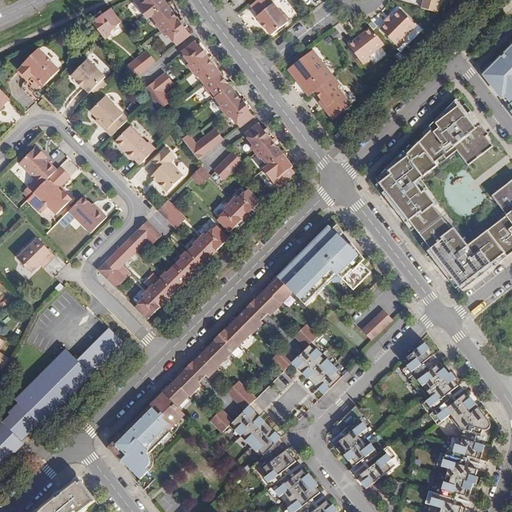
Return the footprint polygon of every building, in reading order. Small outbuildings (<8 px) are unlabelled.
[(130,0),(146,20),(152,16),(166,5),(161,0),(130,0)] [(260,21),(275,40),(292,28),(290,26),(292,23),(288,18),(284,18),(270,0),(266,0),(254,10),(262,20),(260,21)] [(424,0),(422,8),(438,13),(439,9),(442,0),(424,0)] [(156,28),(159,33),(177,19),(166,5),(152,16),(159,25),(156,28)] [(387,23),(381,30),(399,48),(407,40),(405,39),(418,25),(402,9),(392,18),(387,23)] [(98,21),(94,25),(106,41),(112,37),(109,33),(122,24),(111,11),(105,16),(98,21)] [(105,16),(102,12),(95,18),(98,21),(105,16)] [(169,37),(176,46),(190,36),(185,30),(181,24),(177,19),(159,33),(165,40),(169,37)] [(350,47),(361,62),(368,57),(366,55),(382,42),(371,28),(354,41),(356,43),(350,47)] [(208,59),(195,43),(182,53),(191,65),(187,68),(191,73),(208,59)] [(511,43),(489,67),(491,68),(485,75),(494,86),(498,83),(511,101),(511,43)] [(300,84),(309,96),(314,92),(332,78),(320,62),(321,60),(314,50),(289,69),(300,84)] [(42,88),(58,72),(36,51),(21,66),(22,67),(16,73),(25,82),(29,78),(31,76),(34,80),(34,83),(38,87),(41,87),(42,88)] [(147,51),(137,59),(145,70),(156,62),(147,51)] [(137,59),(127,67),(135,78),(145,70),(137,59)] [(208,59),(191,73),(196,80),(200,77),(206,84),(219,73),(208,59)] [(105,77),(88,60),(72,76),(77,82),(76,82),(83,89),(84,88),(89,94),(105,77)] [(174,84),(166,73),(155,81),(163,92),(174,84)] [(229,86),(219,73),(206,84),(202,87),(212,100),(216,97),(229,86)] [(341,86),(334,77),(332,78),(314,92),(321,101),(326,108),(325,113),(328,118),(333,119),(341,112),(344,112),(351,106),(338,88),(341,86)] [(155,81),(150,85),(158,96),(163,92),(155,81)] [(150,85),(144,90),(160,110),(166,106),(158,96),(150,85)] [(220,110),(223,114),(241,100),(229,86),(216,97),(224,107),(220,110)] [(10,99),(0,88),(0,110),(3,107),(3,106),(10,99)] [(112,137),(129,120),(107,98),(92,114),(97,119),(102,124),(100,125),(112,137)] [(511,180),(492,196),(507,215),(467,246),(454,228),(452,230),(433,205),(435,204),(417,181),(437,166),(434,162),(443,155),(446,159),(456,150),(468,165),(493,146),(485,137),(488,134),(470,111),(467,113),(457,99),(429,127),(431,130),(406,156),(403,153),(376,180),(386,191),(383,194),(406,223),(409,221),(431,249),(428,252),(450,281),(453,279),(460,287),(457,290),(460,293),(463,291),(493,267),(491,264),(505,253),(507,257),(511,252),(511,180)] [(233,119),(240,128),(254,117),(241,100),(223,114),(229,122),(233,119)] [(326,108),(321,101),(318,104),(325,113),(326,108)] [(265,131),(260,124),(246,135),(253,145),(250,148),(255,154),(272,140),(269,136),(265,131)] [(134,159),(140,165),(156,149),(149,142),(146,145),(129,128),(116,141),(128,153),(127,153),(133,160),(134,159)] [(218,130),(206,138),(214,148),(225,139),(218,130)] [(188,135),(183,140),(198,160),(204,155),(196,146),(188,135)] [(206,138),(196,146),(204,155),(214,148),(206,138)] [(284,154),(272,140),(255,154),(259,160),(263,157),(269,166),(284,154)] [(44,153),(37,146),(20,163),(42,185),(57,170),(46,159),(42,155),(44,153)] [(166,147),(155,158),(153,160),(160,168),(154,174),(158,178),(156,181),(167,192),(183,176),(167,160),(174,154),(166,147)] [(242,163),(232,153),(224,162),(233,171),(242,163)] [(263,170),(278,190),(295,172),(291,167),(292,166),(284,154),(269,166),(263,170)] [(224,162),(214,171),(216,172),(224,180),(233,171),(224,162)] [(71,177),(61,167),(57,170),(42,185),(35,193),(57,215),(73,199),(65,191),(62,193),(58,189),(61,186),(71,177)] [(201,167),(192,177),(202,186),(211,177),(201,167)] [(236,197),(230,203),(245,217),(249,213),(253,208),(259,202),(247,189),(238,199),(236,197)] [(83,197),(69,211),(91,234),(108,217),(98,208),(96,210),(92,206),(83,197)] [(177,210),(172,205),(167,201),(158,210),(167,220),(177,210)] [(227,210),(218,219),(230,231),(236,226),(241,220),(245,217),(230,203),(225,208),(227,210)] [(186,219),(177,210),(167,220),(177,229),(186,219)] [(241,220),(236,226),(239,228),(244,223),(241,220)] [(147,221),(138,231),(143,236),(153,226),(147,221)] [(278,278),(291,291),(306,306),(313,299),(310,296),(314,292),(316,295),(324,288),(321,285),(324,282),(327,285),(331,280),(333,282),(339,281),(342,278),(353,290),(371,273),(361,263),(364,260),(352,243),(348,247),(339,237),(343,233),(335,221),(278,278)] [(205,233),(199,239),(214,254),(229,239),(216,225),(206,235),(205,233)] [(153,226),(143,236),(148,240),(147,240),(152,245),(153,244),(154,245),(163,236),(153,226)] [(138,231),(129,240),(139,249),(147,240),(148,240),(143,236),(138,231)] [(352,243),(343,233),(339,237),(348,247),(352,243)] [(55,256),(38,239),(17,259),(31,274),(40,266),(46,260),(48,262),(55,256)] [(195,246),(188,254),(201,267),(214,254),(199,239),(193,244),(195,246)] [(129,240),(120,249),(130,258),(135,252),(139,249),(129,240)] [(130,258),(120,249),(116,253),(125,262),(130,258)] [(183,259),(175,266),(188,280),(201,267),(188,254),(186,252),(181,257),(183,259)] [(116,253),(105,263),(114,272),(117,270),(123,265),(125,262),(116,253)] [(48,262),(46,260),(40,266),(42,268),(48,262)] [(114,272),(105,263),(98,270),(107,279),(114,272)] [(166,273),(161,278),(163,279),(176,292),(188,280),(175,266),(167,274),(166,273)] [(117,289),(126,279),(117,270),(114,272),(107,279),(117,289)] [(155,287),(163,279),(161,278),(154,271),(143,282),(150,289),(153,285),(155,287)] [(291,291),(278,278),(266,290),(279,303),(282,305),(288,298),(286,296),(291,291)] [(150,289),(148,290),(163,305),(176,292),(163,279),(155,287),(153,285),(150,289)] [(135,307),(148,320),(163,305),(148,290),(142,296),(144,298),(135,307)] [(279,303),(266,290),(255,301),(270,317),(277,310),(274,308),(279,303)] [(248,308),(244,312),(248,312),(252,316),(254,314),(248,308)] [(392,320),(384,311),(363,331),(372,340),(392,320)] [(257,330),(263,323),(254,314),(252,316),(248,312),(244,312),(237,319),(250,333),(255,328),(257,330)] [(124,344),(100,319),(17,400),(20,403),(10,414),(12,415),(4,423),(2,421),(0,423),(0,469),(25,444),(22,442),(40,423),(43,426),(124,344)] [(250,333),(237,319),(226,331),(238,343),(243,339),(245,341),(252,335),(250,333)] [(312,343),(318,337),(306,325),(296,336),(307,347),(312,343)] [(238,343),(226,331),(216,340),(229,353),(230,355),(240,345),(238,343)] [(229,353),(216,340),(204,351),(218,365),(219,367),(226,360),(224,358),(229,353)] [(422,340),(413,349),(417,354),(414,356),(411,354),(403,360),(407,366),(402,370),(422,396),(427,392),(432,397),(427,401),(442,421),(451,414),(461,429),(485,425),(481,420),(485,416),(478,407),(476,405),(471,397),(469,399),(465,394),(454,402),(448,394),(458,386),(454,381),(456,379),(452,372),(449,374),(422,340)] [(296,359),(293,362),(298,367),(302,363),(308,369),(304,373),(308,378),(312,374),(324,386),(320,390),(324,395),(344,375),(312,343),(307,347),(296,359)] [(274,358),(285,370),(293,362),(296,359),(285,348),(274,358)] [(218,365),(204,351),(197,359),(197,363),(201,367),(199,369),(208,378),(215,372),(213,370),(218,365)] [(197,363),(197,359),(193,363),(199,369),(201,367),(197,363)] [(302,363),(298,367),(304,373),(308,369),(302,363)] [(186,370),(175,381),(188,394),(193,389),(195,392),(202,385),(186,370)] [(312,374),(308,378),(320,390),(324,386),(312,374)] [(175,381),(163,393),(176,406),(181,401),(184,403),(190,397),(188,394),(175,381)] [(227,393),(244,411),(249,406),(255,400),(237,383),(227,393)] [(163,393),(110,446),(122,461),(141,479),(138,482),(144,490),(156,479),(149,472),(153,468),(155,462),(153,455),(150,453),(170,433),(169,431),(185,415),(176,406),(163,393)] [(336,511),(338,511),(333,505),(331,506),(327,501),(319,507),(316,509),(310,501),(313,499),(320,493),(316,487),(319,485),(309,474),(307,476),(303,470),(295,476),(292,478),(286,470),(289,468),(296,462),(293,457),(295,455),(282,438),(249,406),(244,411),(233,422),(230,425),(262,457),(249,469),(259,482),(264,479),(278,498),(283,495),(292,506),(287,509),(289,511),(336,511)] [(392,469),(388,464),(392,460),(393,460),(385,450),(368,429),(360,419),(364,416),(357,406),(330,432),(335,437),(342,432),(346,437),(336,445),(354,467),(365,459),(371,467),(360,476),(364,481),(362,483),(367,489),(392,469)] [(210,421),(222,433),(230,425),(233,422),(221,411),(210,421)] [(368,429),(372,426),(364,416),(360,419),(368,429)] [(446,475),(440,473),(434,493),(430,505),(428,511),(464,511),(466,508),(453,504),(456,493),(469,497),(473,484),(476,484),(478,477),(475,476),(477,469),(465,466),(467,456),(480,459),(484,445),(478,443),(485,425),(461,429),(458,438),(451,435),(445,454),(442,467),(448,469),(446,475)] [(389,447),(385,450),(393,460),(397,457),(389,447)] [(437,465),(442,467),(445,454),(440,453),(437,465)] [(388,464),(392,469),(397,466),(392,460),(388,464)] [(289,468),(286,470),(292,478),(295,476),(289,468)] [(259,482),(274,501),(278,498),(264,479),(259,482)] [(81,486),(78,483),(71,489),(79,498),(76,501),(70,493),(65,497),(67,500),(63,503),(58,499),(46,508),(42,511),(87,511),(98,504),(83,484),(81,486)] [(79,498),(71,489),(58,499),(63,503),(67,500),(65,497),(70,493),(76,501),(79,498)] [(429,491),(425,503),(430,505),(434,493),(429,491)] [(310,501),(316,509),(319,507),(313,499),(310,501)]
